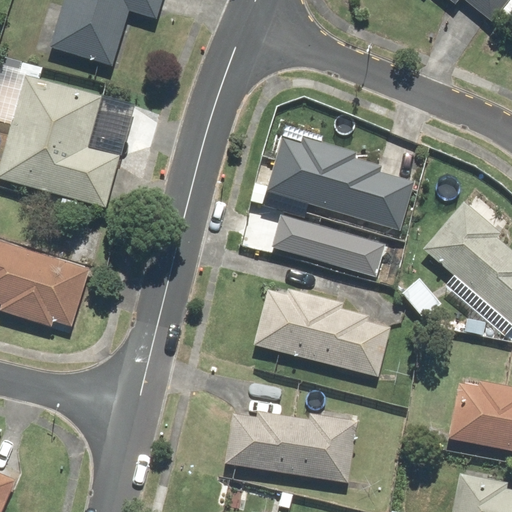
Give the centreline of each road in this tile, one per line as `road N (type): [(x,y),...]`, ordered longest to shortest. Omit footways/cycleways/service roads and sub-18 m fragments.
road 1 (residential): [(131,405),(212,105),(244,30)]
road 2 (residential): [(244,30),(437,94),(511,132)]
road 3 (residential): [(0,374),(131,405)]
